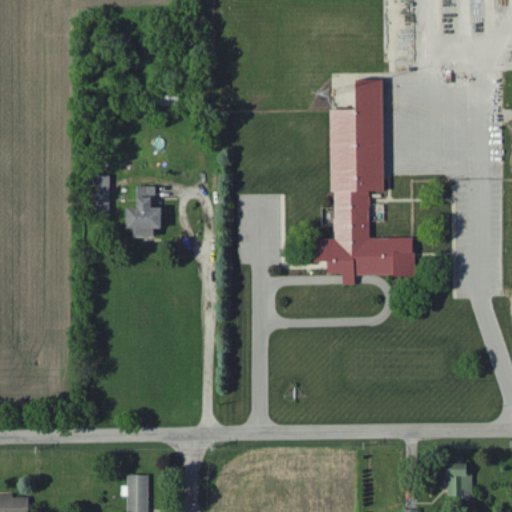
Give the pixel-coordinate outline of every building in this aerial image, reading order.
[(334,112),(336,240),(318,240),(318,262),(331,262),(332,274),(346,274),(346,285),(358,285),(358,276),(417,275),(417,238),(373,239),(372,192),(388,192),(386,82),(361,82),(362,112),(334,112)] [(166,207),(158,207),(158,187),(141,187),(141,207),(130,207),(130,229),(138,229),(138,237),(158,237),(158,228),(166,228),(166,207)] [(449,497),(472,498),(474,465),(451,464),(449,497)] [(150,511),(151,476),(130,475),(130,487),(129,487),(128,511),(150,511)] [(0,511),(29,511),(30,497),(0,495),(0,511)]
